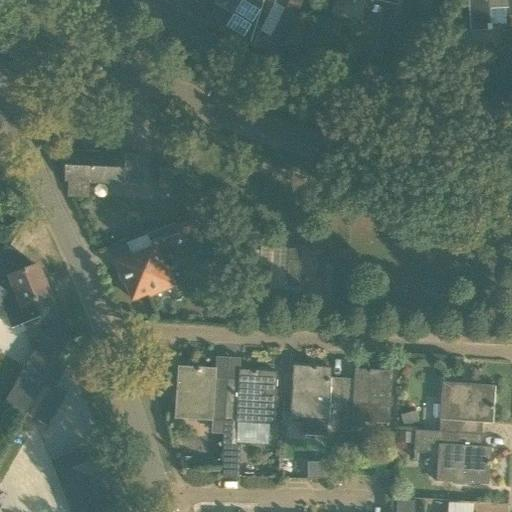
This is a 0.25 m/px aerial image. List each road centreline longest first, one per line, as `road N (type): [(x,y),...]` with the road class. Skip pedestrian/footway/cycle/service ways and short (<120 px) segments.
road 1 (tertiary): [(511,195),(208,111),(113,67),(13,0)]
road 2 (residential): [(511,354),(105,329)]
road 3 (tertiary): [(105,329),(0,90)]
road 4 (residential): [(356,501),(163,495)]
road 5 (tertiary): [(163,495),(105,329)]
